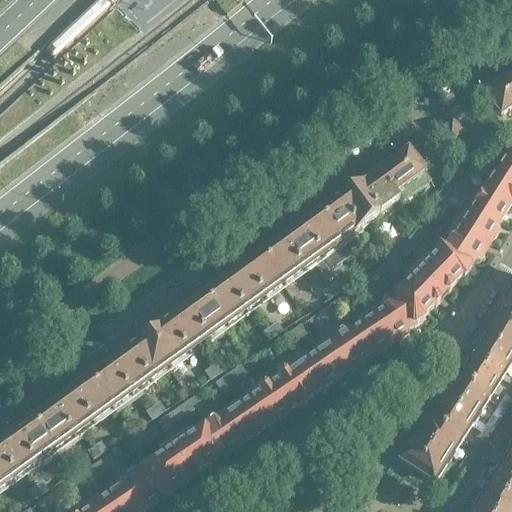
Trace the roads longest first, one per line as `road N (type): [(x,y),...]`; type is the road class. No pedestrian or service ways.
road 1 (residential): [(511,57),(0,430)]
road 2 (residential): [(193,511),(437,347),(511,256)]
road 3 (trunk): [(0,213),(273,0)]
